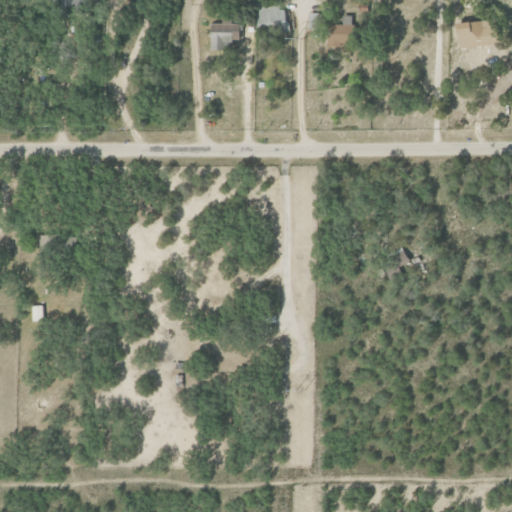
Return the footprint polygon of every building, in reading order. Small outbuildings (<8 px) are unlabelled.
[(255,2),(256,29),(283,28),(283,2),(255,2)] [(326,45),(353,44),(352,16),(341,16),(341,24),(326,25),(326,45)] [(454,24),(457,48),(493,44),(490,19),(454,24)] [(209,48),(237,48),(238,24),(209,24),(209,48)] [(409,262),(402,248),(389,254),(395,268),(409,262)] [(31,321),(44,320),(43,305),(30,306),(31,321)]
